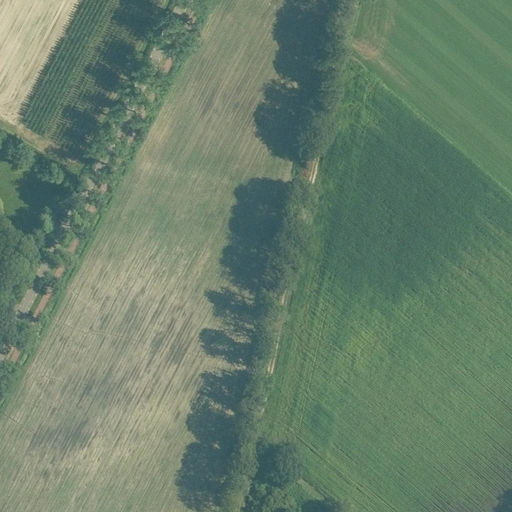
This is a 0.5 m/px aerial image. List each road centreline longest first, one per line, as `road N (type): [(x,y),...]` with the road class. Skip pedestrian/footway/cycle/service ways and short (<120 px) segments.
road 1 (track): [(349,0),(233,511)]
road 2 (tertiary): [(0,353),(185,0)]
